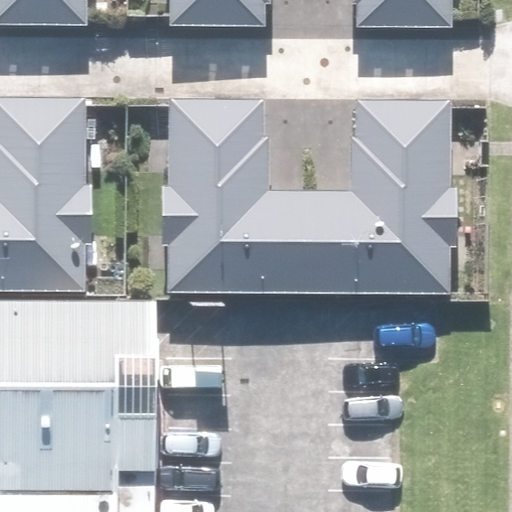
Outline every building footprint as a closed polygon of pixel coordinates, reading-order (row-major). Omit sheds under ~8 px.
[(0,0),(0,21),(90,23),(90,0),(0,0)] [(453,0),(172,0),(172,21),(273,23),(273,0),(360,0),(360,25),(453,28),(453,0)] [(174,236),(172,280),(453,289),(454,241),(463,241),(465,184),(456,184),(459,97),(361,94),(360,138),(355,138),(353,192),(274,189),(276,135),(268,135),(269,91),(179,88),(176,180),(168,180),(167,236),(174,236)] [(99,241),(101,181),(94,181),(97,97),(0,93),(0,285),(91,289),(92,241),(99,241)] [(0,296),(0,483),(154,485),(154,300),(0,296)] [(0,483),(0,511),(154,511),(154,485),(0,483)]
